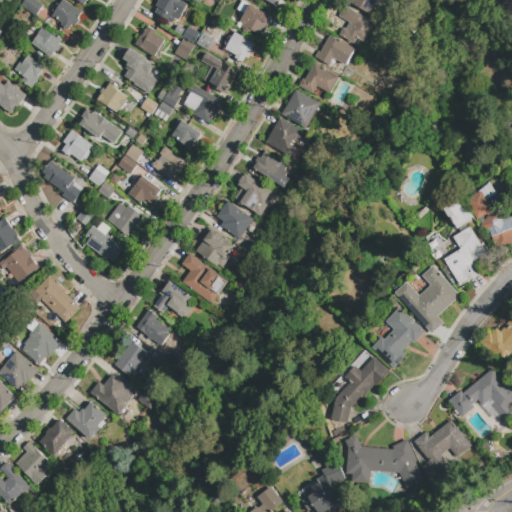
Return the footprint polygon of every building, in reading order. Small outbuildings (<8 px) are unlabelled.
[(20,5),(24,0),(35,0),(42,5),(34,15),(20,5)] [(63,22),(53,16),(54,14),(53,13),(54,12),(51,11),(57,2),(59,4),(61,0),(63,0),(81,12),(77,18),(79,19),(74,25),(73,24),(72,25),(71,25),(68,30),(61,25),(63,22)] [(157,8),(155,6),(158,0),(178,0),(187,5),(177,22),(174,20),(172,24),(154,13),(157,8)] [(370,15),(349,2),(350,0),(380,0),(376,8),(374,8),(370,15)] [(251,30),(250,33),(242,28),(243,26),(238,23),(249,4),(269,16),(266,23),(268,24),(261,36),(251,30)] [(357,38),(354,43),(339,34),(343,28),(345,29),(349,22),(339,16),(345,6),(375,23),(364,41),(357,38)] [(134,44),(140,34),(142,35),(147,26),(156,31),(155,33),(164,39),(162,43),(164,44),(159,52),(157,51),(155,56),(134,44)] [(188,27),(199,33),(193,44),(182,37),(188,27)] [(54,34),(61,39),(60,42),(57,46),(59,48),(56,52),(54,51),(50,56),(31,43),(37,35),(36,35),(41,28),(52,36),(54,34)] [(245,57),(242,62),(234,58),(236,56),(225,49),(227,45),(225,44),(229,36),(232,37),(235,32),(254,43),(251,50),(252,51),(248,59),(245,57)] [(202,33),(213,40),(207,51),(196,44),(202,33)] [(333,58),(329,65),(316,58),(329,35),(354,49),(345,64),(333,58)] [(183,39),(194,45),(186,60),(174,54),(183,39)] [(129,49),(145,58),(144,59),(149,62),(148,64),(153,66),(148,75),(156,80),(148,93),(133,85),(135,82),(125,76),(128,70),(126,69),(128,66),(126,65),(128,62),(123,59),(129,49)] [(211,68),(200,62),(206,52),(238,71),(226,93),(204,81),(211,68)] [(24,60),(28,55),(43,67),(37,76),(39,77),(31,88),(22,81),(24,78),(14,70),(22,59),(24,60)] [(338,77),(329,93),(304,79),(313,63),(338,77)] [(302,78),(316,86),(312,94),(298,86),(302,78)] [(13,82),(19,86),(17,88),(26,95),(11,114),(0,105),(0,83),(4,86),(8,81),(12,84),(13,82)] [(162,101),(174,81),(183,86),(178,96),(180,97),(174,108),(162,101)] [(110,82),(118,88),(117,89),(127,97),(125,100),(127,101),(120,109),(119,108),(116,113),(98,99),(110,82)] [(202,99),(188,91),(192,84),(223,102),(214,119),(212,118),(209,123),(194,115),(202,99)] [(295,90),(320,104),(306,128),(281,114),(295,90)] [(147,97),(158,105),(151,115),(140,107),(147,97)] [(162,101),(173,108),(168,116),(157,109),(162,101)] [(79,124),(84,118),(82,116),(87,109),(92,113),(94,111),(122,131),(113,144),(101,135),(98,139),(79,124)] [(280,117),(304,131),(290,156),(266,142),(280,117)] [(177,128),(174,125),(178,119),(182,121),(202,133),(198,139),(200,140),(196,146),(194,145),(191,150),(171,137),(177,128)] [(129,127),(137,133),(132,139),(124,133),(129,127)] [(66,144),(63,142),(71,130),(92,146),(89,150),(91,152),(85,160),(83,159),(81,162),(71,154),(69,156),(61,151),(66,144)] [(141,134),(146,138),(141,145),(135,141),(141,134)] [(125,155),(133,145),(143,152),(135,163),(125,155)] [(172,181),(152,166),(157,160),(165,166),(169,161),(160,154),(165,147),(186,162),(172,181)] [(287,172),(285,176),(289,178),(284,186),(253,168),(256,163),(254,162),(258,156),(261,158),(265,151),(273,156),(271,159),(286,168),(285,171),(287,172)] [(118,165),(125,155),(135,163),(137,164),(130,174),(118,165)] [(50,161),(75,179),(73,181),(83,188),(72,204),(61,196),(63,192),(40,175),(50,161)] [(88,179),(99,164),(109,172),(99,187),(88,179)] [(267,203),(260,216),(233,201),(241,187),(238,186),(241,182),(239,181),(243,175),(244,176),(245,173),(276,191),(269,204),(267,203)] [(114,174),(120,179),(115,186),(109,181),(114,174)] [(141,177),(142,176),(161,190),(157,196),(159,197),(153,205),(147,200),(145,204),(142,201),(140,204),(128,195),(136,183),(133,181),(138,174),(141,177)] [(105,181),(115,189),(108,199),(97,192),(105,181)] [(487,181),(495,194),(486,199),(478,187),(487,181)] [(491,210),(503,219),(511,216),(511,246),(497,252),(491,234),(480,226),(487,216),(486,214),(477,219),(466,200),(481,191),(491,210)] [(253,219),(239,239),(220,225),(223,221),(216,216),(227,201),(253,219)] [(444,209),(454,229),(470,221),(461,202),(444,209)] [(132,231),(128,236),(107,220),(120,203),(126,208),(128,205),(142,215),(140,218),(141,219),(138,223),(140,224),(134,232),(132,231)] [(76,219),(84,208),(93,215),(85,226),(76,219)] [(0,221),(5,218),(10,226),(12,228),(13,228),(18,236),(17,237),(20,240),(0,253),(0,221)] [(111,228),(107,234),(111,237),(110,238),(123,248),(113,262),(102,253),(100,255),(86,244),(89,239),(85,236),(93,226),(97,229),(102,222),(111,228)] [(224,256),(227,259),(221,267),(218,265),(216,267),(195,251),(204,239),(201,237),(208,227),(232,245),(224,256)] [(443,259),(460,249),(453,237),(470,227),(480,244),(482,243),(492,260),(490,261),(491,263),(478,271),(480,274),(460,286),(443,259)] [(248,239),(256,245),(250,252),(243,247),(248,239)] [(0,263),(22,246),(26,251),(39,269),(19,284),(6,267),(2,269),(0,265),(0,263)] [(209,288),(217,294),(211,303),(182,282),(190,271),(181,264),(189,253),(210,268),(209,269),(218,276),(209,288)] [(438,316),(444,323),(432,334),(394,293),(406,282),(419,296),(430,285),(422,276),(433,266),(460,296),(438,316)] [(49,276),(81,308),(65,324),(33,292),(49,276)] [(183,319),(176,314),(177,313),(167,305),(165,307),(167,307),(162,314),(158,311),(159,309),(154,305),(161,295),(158,293),(162,288),(163,289),(169,281),(192,297),(186,305),(191,309),(183,319)] [(401,351),(405,355),(393,368),(371,348),(382,337),(385,340),(394,330),(385,322),(399,307),(424,331),(413,343),(411,341),(401,351)] [(159,343),(158,344),(143,333),(135,328),(149,310),(156,315),(153,319),(168,330),(166,333),(168,335),(161,345),(159,343)] [(511,349),(502,361),(481,342),(489,333),(491,334),(496,329),(499,332),(511,316),(511,349)] [(24,344),(30,337),(28,336),(39,323),(62,342),(50,357),(47,356),(40,365),(21,351),(25,345),(24,344)] [(137,374),(132,381),(127,377),(128,375),(114,365),(130,342),(147,354),(134,372),(137,374)] [(171,348),(184,358),(177,368),(164,358),(171,348)] [(0,370),(16,351),(38,370),(28,382),(27,382),(25,386),(22,384),(17,390),(0,376),(0,370)] [(154,353),(165,361),(160,368),(149,360),(154,353)] [(350,382),(344,377),(355,366),(360,371),(373,357),(388,371),(375,386),(373,384),(351,407),(347,424),(331,420),(335,398),(336,398),(350,382)] [(503,385),(504,384),(509,390),(511,388),(511,389),(511,423),(508,427),(505,424),(504,425),(496,416),(498,415),(490,405),(494,402),(490,398),(482,405),(478,400),(472,405),(474,408),(461,418),(448,401),(461,391),(463,393),(492,369),(501,380),(500,381),(503,385)] [(90,393),(99,382),(103,386),(112,376),(124,386),(123,387),(131,393),(129,396),(131,398),(123,409),(127,412),(123,418),(118,414),(117,415),(90,393)] [(0,411),(0,381),(15,398),(1,412),(0,411)] [(138,400),(144,391),(156,400),(150,409),(138,400)] [(89,441),(66,419),(75,410),(79,413),(82,409),(83,411),(91,402),(107,416),(97,428),(99,429),(89,441)] [(45,433),(49,428),(51,430),(59,420),(74,432),(54,456),(39,443),(47,435),(45,433)] [(443,454),(441,455),(450,466),(439,474),(414,442),(425,432),(429,437),(451,420),(471,445),(456,458),(449,449),(443,454)] [(346,473),(348,451),(345,441),(357,437),(361,447),(393,449),(392,446),(407,439),(417,461),(414,462),(423,480),(406,488),(399,474),(370,471),(369,484),(351,482),(352,474),(346,473)] [(36,487),(30,481),(31,480),(15,464),(27,453),(23,449),(30,442),(34,447),(50,463),(41,472),(46,476),(36,487)] [(331,485),(341,500),(323,511),(317,511),(314,507),(307,511),(300,502),(314,493),(311,488),(319,482),(317,479),(322,476),(320,471),(326,469),(320,453),(332,448),(338,464),(340,463),(346,479),(331,485)] [(421,467),(429,461),(438,474),(431,480),(421,467)] [(0,479),(4,483),(8,479),(0,470),(0,468),(6,462),(30,488),(16,500),(15,499),(8,505),(0,496),(0,479)] [(250,511),(257,507),(258,508),(262,505),(256,497),(270,487),(282,503),(269,511),(285,511),(288,510),(289,511),(250,511)] [(404,496),(414,491),(417,496),(407,501),(404,496)]
